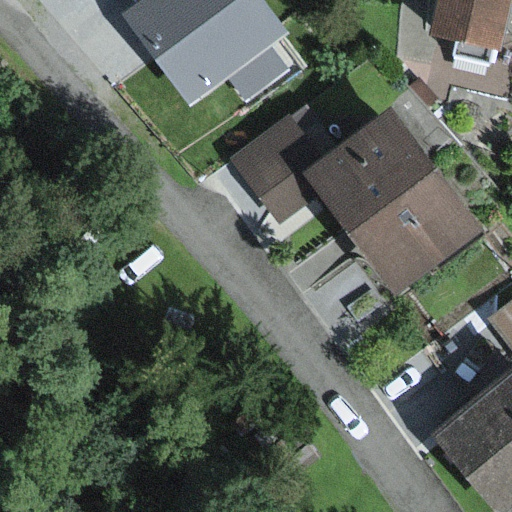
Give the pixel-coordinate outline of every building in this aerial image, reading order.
[(255,0),(152,0),(138,11),(196,88),(277,27),(255,0)] [(511,0),(453,0),(445,37),(511,53),(511,0)] [(327,181),(417,306),(511,237),(511,230),(426,110),(327,181)] [(249,197),(276,236),(324,202),(296,163),(249,197)] [(511,511),(511,406),(456,450),(505,511),(511,511)]
